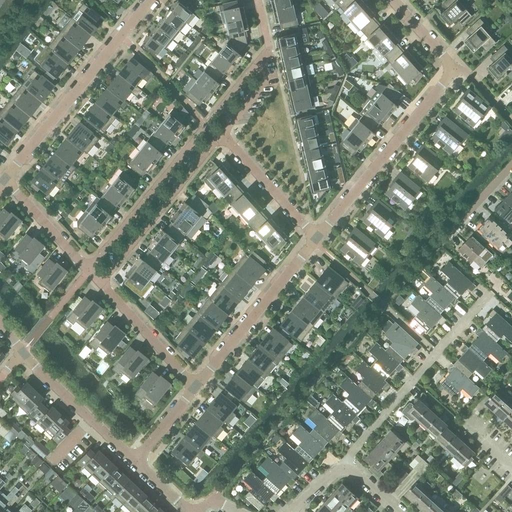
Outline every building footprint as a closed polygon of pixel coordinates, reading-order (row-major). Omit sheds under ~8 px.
[(0,0),(0,18),(4,21),(18,0),(0,0)] [(274,12),(294,8),(291,0),(273,0),(271,1),(274,12)] [(351,21),(368,7),(361,0),(357,0),(356,1),(355,0),(348,0),(340,8),(344,12),(343,13),(351,21)] [(473,17),(467,11),(458,0),(447,0),(443,4),(448,9),(440,16),(450,27),(458,20),(462,25),(463,26),(473,17)] [(177,1),(170,10),(187,24),(189,25),(196,16),(177,1)] [(238,2),(219,6),(223,24),(227,23),(246,19),(244,7),(239,8),(238,2)] [(102,20),(83,4),(71,18),(87,31),(86,32),(90,35),(91,35),(90,34),(98,25),(94,22),(98,17),(102,20)] [(364,34),(376,23),(372,19),(376,16),(368,7),(351,21),(359,30),(360,30),(364,34)] [(294,8),(274,12),(277,24),(281,23),(283,29),(299,25),(297,18),(296,19),(294,8)] [(187,24),(170,10),(164,18),(180,32),(187,24)] [(327,12),(321,18),(324,22),(330,16),(327,12)] [(82,37),(86,32),(87,31),(71,18),(59,33),(75,46),(79,49),(86,40),(82,37)] [(180,32),(164,18),(157,27),(173,40),(180,32)] [(246,19),(227,23),(229,34),(228,34),(229,40),(247,44),(244,31),(249,30),(246,19)] [(474,53),(481,46),(486,52),(487,52),(497,43),(482,27),(485,24),(480,19),(467,30),(472,35),(464,42),(474,53)] [(375,48),(392,33),(384,24),(380,28),(376,23),(364,34),(368,39),(367,39),(375,48)] [(205,35),(211,29),(207,26),(202,32),(205,35)] [(173,40),(157,27),(150,35),(164,47),(166,49),(173,40)] [(320,40),(325,38),(321,30),(317,33),(320,40)] [(71,51),(75,46),(59,33),(47,48),(50,50),(63,60),(63,61),(67,64),(67,63),(74,54),(71,51)] [(277,38),(280,49),(302,44),(300,33),(278,38),(277,37),(277,38)] [(375,48),(372,51),(384,64),(388,61),(400,50),(396,45),(400,42),(392,33),(375,48)] [(164,47),(150,35),(143,43),(157,55),(164,47)] [(193,42),(197,46),(202,39),(198,36),(193,42)] [(220,54),(235,67),(243,57),(239,54),(247,44),(229,40),(226,44),(227,45),(220,54)] [(326,50),(330,47),(326,40),(322,43),(326,50)] [(197,46),(193,42),(188,49),(192,52),(197,46)] [(282,60),(304,55),(301,45),(302,44),(280,49),(282,60)] [(21,45),(16,51),(21,56),(26,49),(21,45)] [(504,45),(491,57),(496,62),(488,69),(498,80),(511,66),(511,60),(506,53),(509,51),(504,45)] [(330,47),(326,50),(329,57),(334,54),(330,47)] [(59,65),(63,61),(63,60),(50,50),(38,64),(55,78),(63,68),(59,65)] [(399,74),(416,60),(408,51),(404,54),(400,50),(388,61),(392,65),(391,66),(399,74)] [(179,59),(183,62),(188,56),(184,53),(179,59)] [(207,67),(220,77),(224,73),(228,76),(235,67),(220,54),(213,63),(211,62),(207,67)] [(346,54),(340,60),(347,73),(357,63),(352,57),(350,59),(346,54)] [(153,75),(135,55),(132,60),(136,63),(132,68),(128,64),(120,74),(124,77),(137,87),(143,79),(147,82),(153,75)] [(284,70),(306,65),(304,55),(282,60),(284,70)] [(183,62),(179,59),(174,65),(178,68),(183,62)] [(336,70),(340,67),(337,60),(332,62),(336,70)] [(416,60),(399,74),(407,83),(413,78),(416,83),(417,83),(424,75),(423,74),(423,75),(420,72),(424,68),(416,60)] [(287,81),(308,76),(306,65),(284,70),(287,81)] [(220,77),(207,67),(203,72),(204,73),(197,82),(213,94),(220,85),(216,82),(220,77)] [(340,67),(336,70),(340,77),(344,74),(340,67)] [(21,85),(41,102),(41,101),(48,92),(45,89),(49,84),(53,87),(33,71),(21,85)] [(289,91),(311,86),(308,76),(287,81),(289,91)] [(137,87),(124,77),(120,82),(116,79),(109,88),(125,101),(133,92),(137,96),(141,91),(137,87)] [(197,82),(192,78),(183,90),(186,93),(184,95),(197,106),(202,100),(205,103),(213,94),(197,82)] [(385,88),(398,99),(402,94),(389,83),(385,88)] [(41,102),(21,85),(10,100),(29,116),(37,107),(33,104),(37,99),(41,102)] [(292,102),(313,97),(311,86),(289,91),(292,102)] [(125,101),(109,88),(108,88),(112,91),(108,96),(104,93),(97,102),(117,118),(114,116),(120,108),(123,110),(128,104),(125,101)] [(398,99),(385,88),(381,94),(382,94),(375,103),(390,116),(398,107),(394,104),(398,99)] [(455,111),(467,120),(473,126),(482,115),(483,117),(490,108),(468,90),(461,99),(463,100),(455,111)] [(313,97),(292,102),(294,113),(295,113),(295,112),(316,108),(313,97)] [(29,116),(10,100),(0,111),(0,115),(18,130),(25,121),(21,118),(25,113),(29,116)] [(379,122),(383,125),(390,116),(375,103),(372,101),(361,114),(362,116),(368,120),(376,127),(379,122)] [(117,118),(97,102),(97,103),(100,106),(96,111),(93,108),(85,117),(105,133),(115,120),(117,118)] [(170,115),(163,124),(178,137),(186,127),(182,124),(186,119),(185,118),(189,113),(184,107),(179,113),(173,109),(169,114),(170,115)] [(17,131),(18,130),(0,115),(0,140),(6,145),(13,135),(10,132),(14,127),(17,131)] [(298,130),(315,126),(312,116),(296,119),(296,118),(295,119),(298,130)] [(355,117),(347,127),(352,131),(368,143),(375,134),(372,131),(376,127),(368,120),(362,116),(358,120),(355,117)] [(432,139),(451,154),(459,143),(461,144),(468,136),(446,118),(439,126),(441,128),(432,139)] [(504,122),(500,127),(506,132),(510,128),(504,122)] [(68,138),(88,154),(100,139),(80,123),(79,124),(83,127),(79,132),(75,129),(68,138)] [(150,137),(163,147),(167,143),(171,146),(178,137),(163,124),(156,133),(155,132),(150,137)] [(300,141),(317,137),(315,126),(298,130),(300,141)] [(368,143),(352,131),(345,140),(344,139),(340,144),(353,155),(357,150),(360,153),(368,143)] [(113,137),(109,141),(114,146),(118,141),(113,137)] [(140,152),(156,164),(163,155),(160,152),(163,147),(150,137),(146,142),(147,143),(140,152)] [(303,151),(320,147),(317,137),(300,141),(303,151)] [(88,154),(68,138),(71,141),(67,146),(64,143),(56,152),(56,153),(60,156),(73,166),(84,152),(87,154),(88,154)] [(410,166),(428,181),(437,170),(429,163),(435,155),(423,145),(416,154),(418,156),(410,166)] [(305,162),(322,158),(320,147),(303,151),(305,162)] [(156,164),(140,152),(133,160),(132,159),(128,165),(141,176),(145,170),(148,173),(156,164)] [(52,158),(44,167),(48,170),(61,180),(61,181),(64,183),(76,168),(73,166),(60,156),(56,161),(52,158)] [(308,172),(324,169),(322,158),(305,162),(308,172)] [(210,160),(206,165),(211,169),(215,164),(210,160)] [(217,188),(232,174),(224,165),(220,169),(216,165),(216,164),(209,173),(203,180),(203,181),(213,191),(217,188)] [(324,169),(308,172),(310,183),(327,179),(327,178),(324,169)] [(61,180),(48,170),(44,175),(40,172),(33,182),(34,183),(31,186),(38,192),(41,188),(49,195),(56,187),(58,188),(60,188),(64,183),(61,181),(61,180)] [(112,186),(128,199),(135,190),(132,187),(136,181),(123,171),(118,177),(119,177),(112,186)] [(387,194),(406,209),(415,198),(413,197),(419,188),(401,173),(394,182),(396,183),(387,194)] [(232,174),(217,188),(224,196),(223,197),(228,202),(240,191),(236,186),(239,183),(232,174)] [(328,178),(327,178),(327,179),(310,183),(313,195),(313,194),(318,192),(320,202),(319,202),(320,203),(328,193),(327,193),(326,190),(330,189),(328,178)] [(100,199),(113,210),(117,205),(120,208),(128,199),(112,186),(105,195),(104,194),(100,199)] [(241,214),(256,201),(248,192),(244,195),(240,191),(228,202),(232,207),(233,206),(241,214)] [(511,192),(503,201),(511,209),(511,192)] [(199,206),(203,201),(196,196),(192,201),(199,206)] [(100,199),(97,197),(86,211),(105,226),(113,217),(109,214),(113,210),(100,199)] [(185,202),(177,212),(194,225),(199,229),(206,220),(212,213),(208,208),(205,211),(199,206),(192,201),(188,205),(185,202)] [(205,211),(209,206),(203,201),(199,206),(205,211)] [(251,229),(264,217),(260,213),(263,210),(256,201),(241,214),(248,223),(247,224),(251,229)] [(364,222),(383,237),(392,226),(384,219),(390,211),(378,201),(371,209),(373,211),(364,222)] [(511,209),(503,201),(495,210),(505,219),(510,224),(511,221),(511,209)] [(64,209),(59,205),(55,209),(60,214),(64,209)] [(71,211),(66,208),(61,214),(66,218),(71,211)] [(105,226),(86,211),(77,221),(77,228),(90,238),(94,233),(98,236),(105,226)] [(21,223),(22,223),(10,213),(7,217),(1,212),(0,213),(0,239),(3,242),(20,222),(21,223)] [(170,228),(182,239),(186,235),(191,239),(199,229),(194,225),(177,212),(170,221),(173,224),(170,228)] [(58,221),(62,217),(58,213),(54,217),(58,221)] [(265,241),(279,227),(271,218),(268,222),(264,217),(251,229),(256,233),(257,232),(265,241)] [(489,217),(483,225),(508,248),(511,243),(511,242),(508,238),(510,236),(489,217)] [(483,225),(477,231),(498,250),(501,246),(506,251),(508,248),(483,225)] [(279,227),(265,241),(273,250),(276,246),(280,250),(281,251),(287,242),(286,242),(284,239),(287,236),(279,227)] [(155,239),(172,253),(179,244),(182,239),(170,228),(166,233),(162,230),(155,239)] [(342,249),(360,264),(369,253),(368,252),(374,244),(355,229),(348,237),(350,239),(342,249)] [(26,233),(13,249),(18,253),(16,256),(25,264),(23,267),(32,274),(44,258),(38,253),(43,246),(32,236),(31,238),(26,233)] [(472,236),(465,244),(481,259),(486,263),(493,255),(485,248),(472,236)] [(147,256),(160,267),(164,262),(172,253),(155,239),(147,248),(151,251),(147,256)] [(458,251),(471,263),(473,261),(481,268),(486,263),(481,259),(465,244),(458,251)] [(253,251),(248,256),(261,267),(265,262),(253,251)] [(245,254),(233,268),(249,281),(249,282),(253,285),(260,275),(257,272),(261,267),(248,256),(245,254)] [(132,267),(149,281),(157,272),(156,271),(160,267),(147,256),(143,261),(140,258),(132,267)] [(49,292),(51,289),(65,272),(67,274),(67,273),(56,264),(53,267),(46,262),(37,274),(43,279),(39,284),(49,292)] [(443,287),(457,300),(468,289),(472,292),(476,287),(449,262),(441,271),(450,279),(443,287)] [(149,281),(132,267),(125,276),(128,279),(124,284),(142,298),(153,284),(149,281)] [(200,267),(194,275),(200,279),(206,271),(200,267)] [(245,287),(249,282),(249,281),(233,268),(221,283),(237,296),(241,299),(248,290),(245,287)] [(317,282),(320,285),(321,285),(336,298),(348,283),(333,270),(328,276),(324,273),(317,282)] [(425,301),(440,315),(450,303),(454,307),(459,301),(457,300),(443,287),(432,276),(424,285),(433,293),(425,301)] [(233,301),(237,296),(221,283),(210,297),(226,310),(225,311),(229,314),(237,304),(233,301)] [(305,297),(309,300),(309,299),(325,312),(336,298),(321,285),(320,285),(316,290),(313,287),(305,297)] [(440,315),(425,301),(419,295),(411,304),(420,312),(412,320),(425,332),(427,334),(437,322),(441,325),(446,320),(440,315)] [(360,296),(350,306),(355,311),(365,300),(360,296)] [(221,316),(225,311),(226,310),(210,297),(198,312),(214,325),(217,328),(225,319),(221,316)] [(293,311),(297,314),(313,327),(325,312),(309,299),(309,300),(304,305),(301,302),(293,311)] [(75,322),(84,330),(101,309),(91,301),(88,305),(82,300),(66,320),(73,325),(75,322)] [(150,305),(145,311),(154,319),(159,313),(150,305)] [(493,310),(489,315),(492,318),(482,330),(496,343),(504,335),(511,342),(511,326),(493,310)] [(210,330),(214,325),(198,312),(186,326),(202,339),(206,342),(213,333),(210,330)] [(282,325),(301,341),(313,327),(297,314),(293,319),(289,316),(282,325)] [(385,350),(400,364),(410,352),(414,356),(419,350),(415,347),(418,343),(395,322),(393,324),(389,320),(381,329),(385,333),(384,334),(393,342),(385,350)] [(412,320),(409,324),(422,336),(425,332),(412,320)] [(97,347),(107,355),(123,334),(112,325),(110,329),(104,325),(89,345),(95,350),(97,347)] [(198,344),(202,339),(186,326),(174,341),(185,349),(182,353),(188,358),(191,354),(194,357),(202,347),(198,344)] [(372,327),(368,332),(372,336),(376,331),(372,327)] [(496,343),(482,330),(480,328),(476,333),(479,337),(469,348),(483,361),(491,353),(500,362),(508,353),(496,343)] [(261,344),(265,347),(281,360),(293,345),(277,332),(272,338),(269,335),(261,344)] [(400,364),(385,350),(377,342),(369,351),(378,359),(370,367),(385,380),(395,369),(399,372),(404,367),(400,364)] [(492,370),(483,361),(469,348),(465,345),(460,350),(464,353),(454,365),(468,378),(476,370),(485,378),(492,370)] [(249,359),(253,362),(253,361),(269,374),(281,360),(265,347),(261,352),(257,349),(249,359)] [(120,372),(130,380),(146,359),(137,351),(133,355),(128,350),(111,370),(118,375),(120,372)] [(238,373),(241,376),(242,376),(257,389),(269,374),(253,361),(253,362),(249,367),(245,364),(238,373)] [(390,385),(385,380),(370,367),(364,361),(356,369),(365,378),(357,386),(372,398),(382,387),(386,390),(390,385)] [(479,388),(468,378),(454,365),(452,364),(447,369),(451,372),(440,384),(455,397),(463,389),(472,397),(479,388)] [(143,397),(152,405),(169,385),(159,376),(156,380),(150,375),(134,395),(140,400),(143,397)] [(226,387),(245,403),(257,389),(242,376),(241,376),(237,381),(233,378),(226,387)] [(375,402),(372,398),(357,386),(349,377),(341,386),(350,394),(342,402),(356,415),(367,404),(371,407),(375,402)] [(322,383),(327,387),(331,382),(326,378),(322,383)] [(19,407),(35,390),(30,385),(29,386),(26,383),(19,390),(17,387),(11,394),(13,396),(10,399),(19,407)] [(484,404),(494,412),(508,396),(499,387),(484,404)] [(31,419),(43,407),(39,402),(42,399),(39,395),(40,394),(35,390),(19,407),(31,419)] [(360,418),(356,415),(342,402),(333,394),(326,403),(335,411),(327,419),(341,432),(352,420),(355,424),(360,418)] [(311,395),(307,400),(315,407),(318,403),(317,402),(318,401),(311,395)] [(511,410),(511,398),(508,396),(494,412),(503,420),(511,410)] [(220,402),(216,399),(209,409),(212,412),(212,411),(225,422),(228,425),(236,415),(233,413),(237,407),(224,397),(220,402)] [(417,421),(429,408),(419,400),(414,406),(411,403),(409,403),(402,411),(402,413),(411,421),(413,421),(415,419),(417,421)] [(10,416),(0,407),(0,417),(5,422),(10,416)] [(44,431),(61,414),(56,409),(55,410),(51,407),(48,411),(43,407),(31,419),(44,431)] [(426,429),(438,417),(429,408),(417,421),(426,429)] [(343,433),(341,432),(327,419),(316,409),(308,417),(317,425),(310,433),(324,447),(335,435),(338,439),(343,433)] [(511,410),(503,420),(511,428),(511,410)] [(221,427),(225,422),(212,411),(212,412),(208,417),(204,414),(197,423),(200,426),(201,426),(214,436),(213,437),(216,439),(224,430),(221,427)] [(61,414),(44,431),(57,443),(69,431),(64,426),(68,423),(64,420),(65,418),(61,414)] [(436,438),(446,427),(448,426),(438,417),(426,429),(436,438)] [(13,423),(8,429),(15,435),(16,435),(20,430),(13,423)] [(403,436),(408,431),(399,423),(395,428),(403,436)] [(2,424),(0,425),(0,434),(3,437),(9,431),(2,424)] [(295,450),(309,463),(320,452),(323,455),(328,450),(324,447),(310,433),(301,425),(293,434),(302,442),(295,450)] [(202,450),(213,437),(214,436),(201,426),(200,426),(196,431),(193,428),(185,437),(189,441),(189,440),(202,451),(202,450)] [(443,448),(455,435),(446,427),(436,438),(434,440),(443,448)] [(282,428),(277,433),(282,437),(287,432),(282,428)] [(20,430),(16,435),(22,440),(27,434),(21,429),(20,430)] [(382,441),(396,453),(405,444),(403,442),(405,440),(394,430),(392,432),(391,431),(382,441)] [(9,431),(3,437),(10,444),(16,437),(9,431)] [(408,431),(403,436),(408,440),(412,435),(408,431)] [(453,456),(465,444),(455,435),(443,448),(453,456)] [(51,450),(38,438),(31,446),(44,458),(51,450)] [(205,453),(202,450),(202,451),(189,440),(189,441),(185,445),(181,442),(171,454),(177,459),(179,457),(190,465),(197,457),(200,459),(205,453)] [(396,453),(382,441),(373,450),(387,463),(396,453)] [(309,463),(295,450),(286,442),(278,451),(286,459),(279,467),(294,480),(304,469),(308,472),(313,467),(309,463)] [(23,443),(17,450),(23,456),(29,449),(23,443)] [(268,444),(263,450),(266,453),(272,447),(268,444)] [(465,444),(453,456),(466,468),(473,459),(470,457),(474,452),(465,444)] [(35,455),(31,450),(27,455),(31,459),(35,455)] [(91,475),(107,458),(102,453),(101,454),(98,451),(94,455),(89,450),(78,462),(91,475)] [(387,463),(373,450),(365,459),(372,466),(369,469),(379,478),(382,474),(379,471),(387,463)] [(43,462),(37,456),(31,463),(36,468),(43,462)] [(296,482),(294,480),(279,467),(268,457),(261,466),(270,474),(262,482),(277,495),(287,484),(291,487),(296,482)] [(99,482),(114,466),(110,463),(112,462),(107,458),(91,475),(99,482)] [(422,459),(413,469),(417,473),(426,463),(422,459)] [(434,459),(430,463),(434,467),(438,462),(434,459)] [(43,463),(38,468),(44,474),(49,469),(43,463)] [(417,473),(413,478),(418,482),(431,467),(426,463),(417,473)] [(107,490),(123,473),(118,468),(117,470),(114,466),(99,482),(107,490)] [(56,474),(50,469),(43,476),(49,482),(56,474)] [(262,482),(252,472),(244,481),(253,489),(242,500),(249,506),(251,503),(259,510),(270,499),(274,502),(279,497),(277,495),(262,482)] [(123,473),(107,490),(112,494),(109,497),(109,498),(111,501),(115,497),(114,497),(129,481),(126,478),(127,477),(123,473)] [(451,482),(456,486),(465,477),(460,473),(451,482)] [(405,479),(401,475),(392,484),(397,488),(405,479)] [(57,477),(51,483),(60,492),(66,485),(57,477)] [(122,504),(138,487),(134,483),(133,484),(129,481),(114,497),(115,497),(122,504)] [(414,504),(426,492),(431,486),(427,482),(422,488),(416,483),(405,496),(414,504)] [(334,494),(350,508),(358,499),(342,484),(334,494)] [(498,495),(503,499),(511,489),(507,485),(498,495)] [(2,493),(0,495),(0,509),(9,499),(14,494),(18,490),(14,487),(6,496),(2,493)] [(74,493),(68,487),(63,493),(69,499),(74,493)] [(138,487),(122,504),(130,511),(145,496),(142,493),(143,492),(138,487)] [(84,488),(80,492),(85,497),(89,493),(84,488)] [(422,511),(423,511),(435,499),(426,492),(414,504),(422,511)] [(458,492),(454,496),(459,500),(463,496),(458,492)] [(91,502),(95,498),(89,493),(85,497),(91,502)] [(9,499),(0,509),(0,511),(10,511),(8,509),(18,497),(14,494),(9,499)] [(83,500),(76,494),(68,503),(75,510),(83,500)] [(350,508),(334,494),(325,503),(335,511),(350,511),(352,511),(350,508)] [(145,496),(130,511),(144,511),(154,502),(150,498),(149,499),(145,496)] [(36,498),(30,505),(34,508),(39,502),(36,498)] [(440,511),(444,508),(446,505),(443,503),(441,505),(435,499),(423,511),(440,511)] [(72,511),(83,511),(89,506),(83,500),(75,510),(73,511),(72,511)] [(154,502),(144,511),(159,511),(161,511),(160,510),(157,508),(158,506),(154,502)] [(335,511),(325,503),(316,511),(335,511)]
